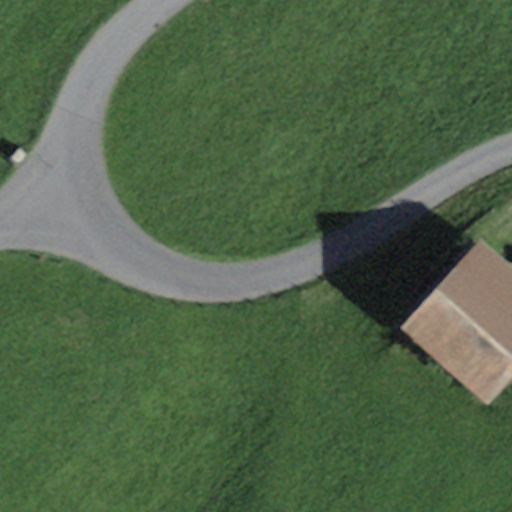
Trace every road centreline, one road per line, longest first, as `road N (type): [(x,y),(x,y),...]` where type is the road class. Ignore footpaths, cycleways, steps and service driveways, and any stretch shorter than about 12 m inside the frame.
road 1 (unclassified): [(511,146),(354,237),(247,282),(203,283),(130,252),(106,230),(75,173)]
road 2 (unclassified): [(75,173),(78,111),(93,79),(110,49),(162,0)]
